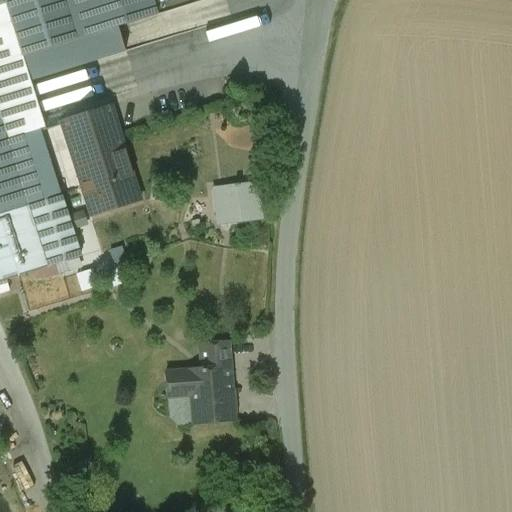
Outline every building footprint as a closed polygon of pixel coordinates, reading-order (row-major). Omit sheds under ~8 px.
[(21,57),(3,0),(0,0),(0,121),(6,140),(38,130),(39,131),(45,129),(30,82),(22,57),(21,57)] [(62,0),(3,0),(21,57),(22,57),(75,41),(62,0)] [(151,0),(62,0),(75,41),(22,57),(30,82),(124,52),(117,28),(156,16),(151,0)] [(110,108),(60,123),(90,216),(139,200),(110,108)] [(38,130),(6,140),(0,121),(0,282),(79,258),(39,131),(38,130)] [(255,185),(238,187),(238,185),(233,186),(233,188),(231,188),(231,189),(232,190),(233,192),(235,192),(238,213),(227,215),(236,214),(246,213),(259,212),(255,185)] [(246,213),(236,214),(237,222),(247,220),(246,213)] [(226,343),(200,345),(201,369),(202,370),(228,368),(226,343)] [(228,368),(202,370),(201,369),(189,370),(189,372),(164,374),(166,397),(191,395),(193,425),(232,422),(232,414),(234,414),(232,391),(230,391),(228,368)]
